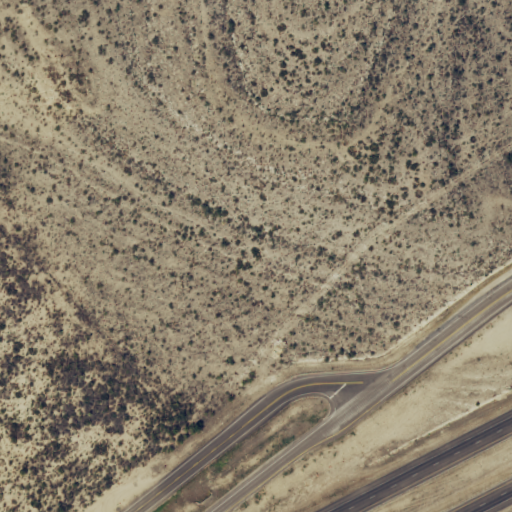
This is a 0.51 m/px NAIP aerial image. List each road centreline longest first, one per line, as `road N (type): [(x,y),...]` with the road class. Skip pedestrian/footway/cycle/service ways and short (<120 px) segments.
road 1 (tertiary): [(377,390),(342,380),(302,384),(136,511)]
road 2 (motorway): [(377,390),(215,511)]
road 3 (motorway): [(511,425),(337,511)]
road 4 (tertiary): [(511,287),(377,390)]
